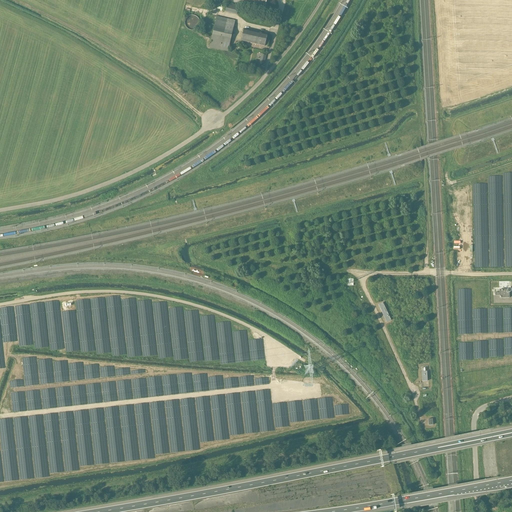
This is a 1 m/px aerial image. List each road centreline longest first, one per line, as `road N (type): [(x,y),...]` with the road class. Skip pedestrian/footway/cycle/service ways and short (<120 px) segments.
road 1 (motorway): [(511,432),(97,511)]
road 2 (unclassified): [(0,210),(93,188),(189,140),(252,90),(321,0)]
road 3 (unclassified): [(303,360),(234,319),(149,295),(75,292),(0,304)]
road 4 (track): [(214,123),(134,64),(14,0)]
road 5 (motorway): [(330,511),(511,480)]
road 6 (track): [(418,112),(426,273)]
road 7 (unclassified): [(478,511),(476,413),(511,399)]
